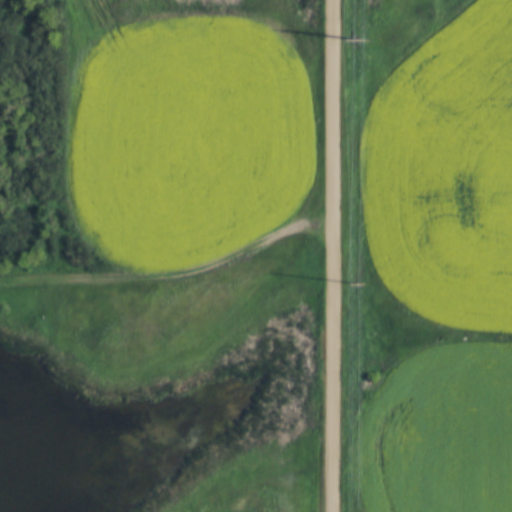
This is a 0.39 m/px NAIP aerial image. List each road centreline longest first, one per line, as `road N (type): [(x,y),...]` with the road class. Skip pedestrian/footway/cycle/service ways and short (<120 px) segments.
road 1 (residential): [(334,511),(333,0)]
road 2 (track): [(334,180),(307,216),(205,271),(0,283)]
